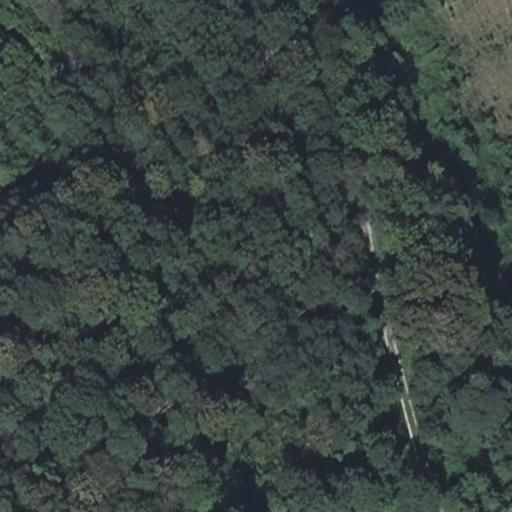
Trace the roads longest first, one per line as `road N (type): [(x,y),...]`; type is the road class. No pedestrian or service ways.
road 1 (track): [(335,0),(388,327),(441,511)]
road 2 (track): [(80,511),(0,388)]
